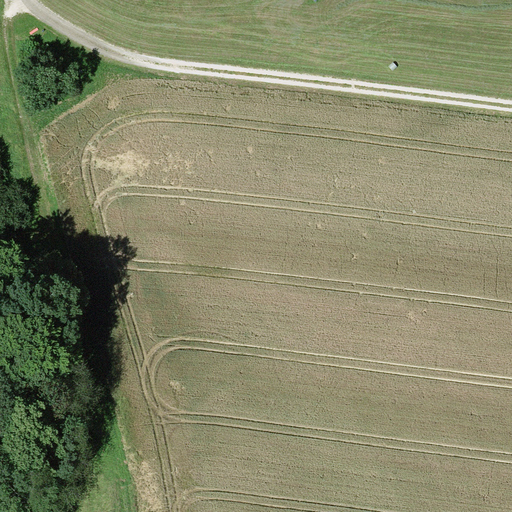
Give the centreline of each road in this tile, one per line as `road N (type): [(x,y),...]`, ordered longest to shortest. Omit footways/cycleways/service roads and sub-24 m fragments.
road 1 (track): [(511,109),(119,54),(48,17),(33,0)]
road 2 (track): [(8,0),(16,95),(69,294)]
